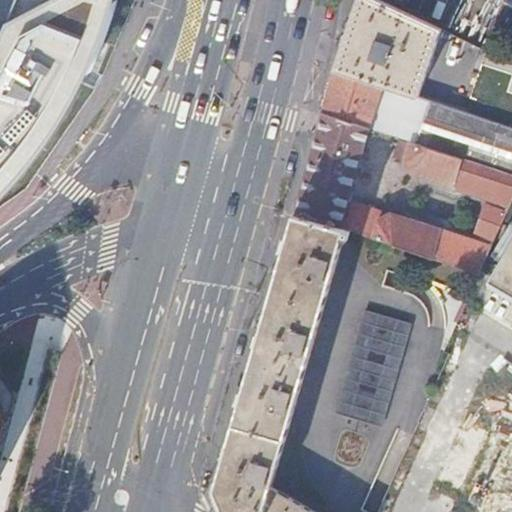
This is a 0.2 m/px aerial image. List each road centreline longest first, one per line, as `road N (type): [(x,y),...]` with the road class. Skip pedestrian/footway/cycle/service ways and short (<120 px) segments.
road 1 (primary): [(146,510),(232,217)]
road 2 (primary): [(232,217),(287,0)]
road 3 (tertiary): [(175,164),(110,150),(0,260)]
road 4 (primary): [(219,0),(175,164)]
road 5 (tertiary): [(21,277),(157,229)]
road 6 (primary): [(124,357),(92,493)]
road 7 (primary): [(157,229),(124,357)]
road 8 (primary): [(21,277),(124,357)]
